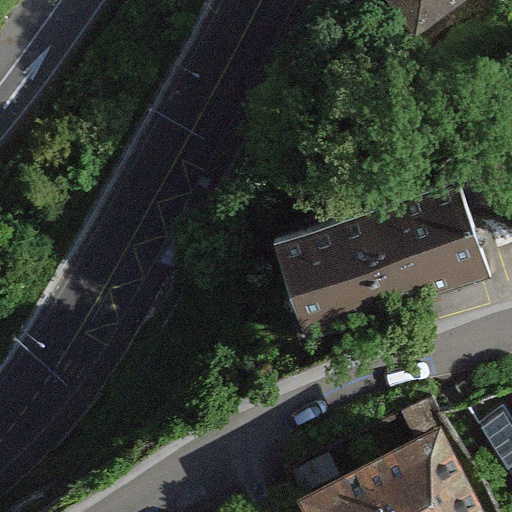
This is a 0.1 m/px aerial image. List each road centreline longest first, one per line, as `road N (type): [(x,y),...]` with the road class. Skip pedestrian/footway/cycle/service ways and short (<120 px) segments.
road 1 (primary): [(3,433),(84,321),(261,0)]
road 2 (residential): [(127,511),(251,437),(511,346)]
road 3 (motorway): [(0,108),(79,0)]
